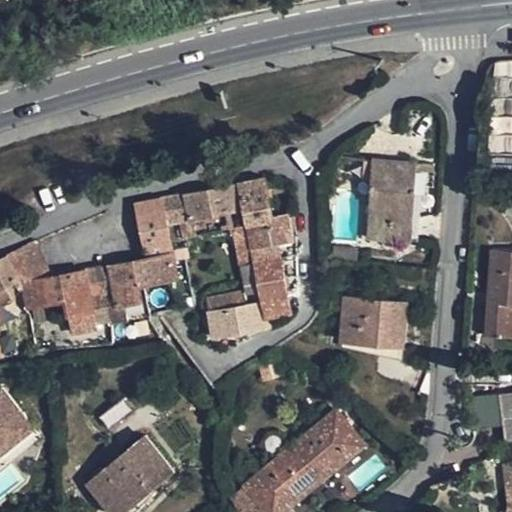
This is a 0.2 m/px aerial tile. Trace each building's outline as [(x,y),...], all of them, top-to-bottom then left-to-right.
[(412,239),(416,162),(373,158),(369,236),(412,239)] [(266,178),(241,184),(245,207),(264,302),(210,313),(214,330),(185,350),(213,387),(242,367),(217,335),(269,324),(267,315),(292,310),(279,242),(292,238),(288,214),(274,217),(266,178)] [(230,210),(245,207),(241,184),(227,186),(230,210)] [(169,222),(230,210),(227,186),(137,204),(145,242),(172,237),(169,222)] [(145,242),(148,258),(175,251),(172,237),(145,242)] [(36,242),(13,253),(18,265),(41,252),(36,242)] [(511,249),(492,249),(487,333),(511,334),(511,249)] [(110,265),(115,289),(118,304),(143,298),(139,284),(180,275),(175,251),(148,258),(110,265)] [(18,265),(13,253),(0,259),(0,286),(47,263),(41,252),(18,265)] [(104,292),(115,289),(110,265),(98,268),(104,292)] [(104,292),(98,268),(25,283),(30,305),(66,298),(69,313),(93,308),(90,293),(104,292)] [(403,342),(405,301),(345,297),(342,339),(403,342)] [(0,453),(34,426),(3,388),(0,390),(0,453)] [(511,391),(498,393),(503,424),(505,440),(511,439),(511,391)] [(471,428),(503,424),(498,393),(467,398),(471,428)] [(294,445),(312,467),(321,479),(364,444),(336,411),(294,445)] [(91,483),(114,511),(121,511),(173,468),(147,438),(91,483)] [(294,445),(274,462),(290,484),(312,467),(294,445)] [(290,484),(274,462),(247,484),(269,511),(280,511),(300,497),(290,484)]
